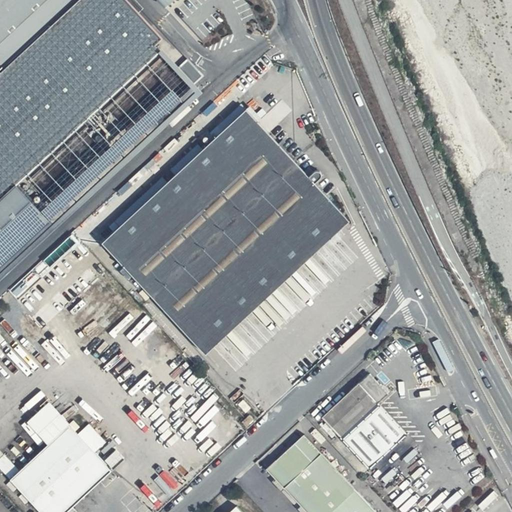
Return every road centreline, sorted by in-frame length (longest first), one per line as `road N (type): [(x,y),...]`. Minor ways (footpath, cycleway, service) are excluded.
road 1 (primary): [(511,415),(409,221),(316,0)]
road 2 (unclassified): [(180,511),(421,292)]
road 3 (tertiary): [(421,292),(281,0)]
road 4 (tertiary): [(421,292),(511,463)]
